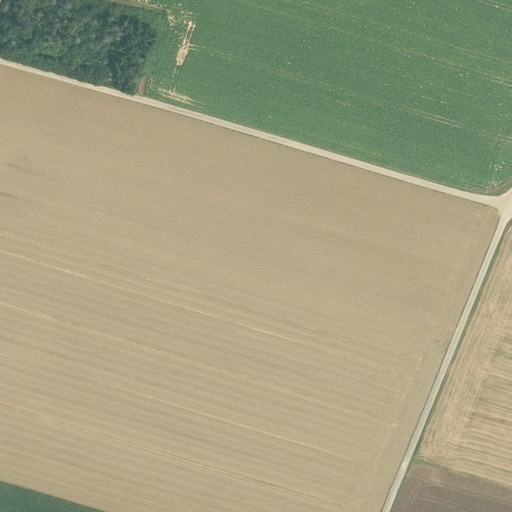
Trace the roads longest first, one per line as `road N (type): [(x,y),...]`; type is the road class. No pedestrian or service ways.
road 1 (track): [(0,66),(509,210)]
road 2 (unclassified): [(511,204),(387,511)]
